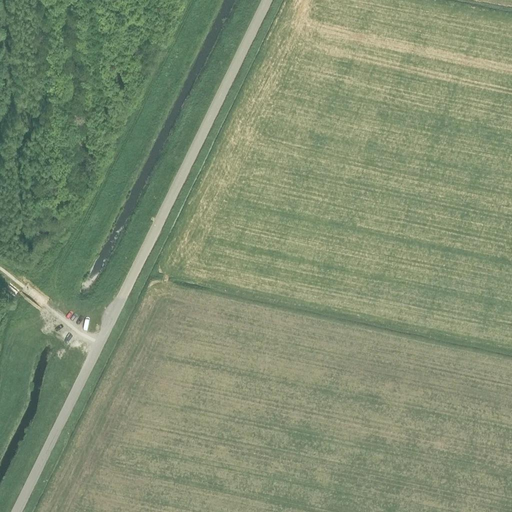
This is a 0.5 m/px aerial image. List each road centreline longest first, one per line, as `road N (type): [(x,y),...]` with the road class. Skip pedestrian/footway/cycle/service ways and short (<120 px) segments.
road 1 (tertiary): [(16,511),(268,0)]
road 2 (track): [(6,0),(10,81),(0,143)]
